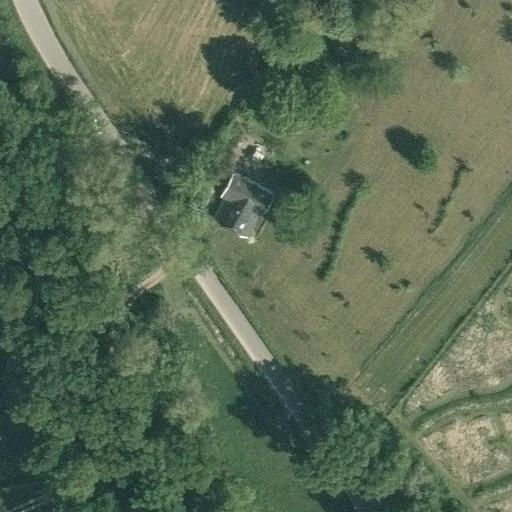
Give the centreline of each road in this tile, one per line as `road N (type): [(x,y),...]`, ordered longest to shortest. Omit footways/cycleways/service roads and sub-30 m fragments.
road 1 (unclassified): [(369,511),(40,36),(25,0)]
road 2 (track): [(133,429),(113,348),(116,314),(155,274),(194,251)]
road 3 (track): [(11,511),(103,465),(133,429)]
